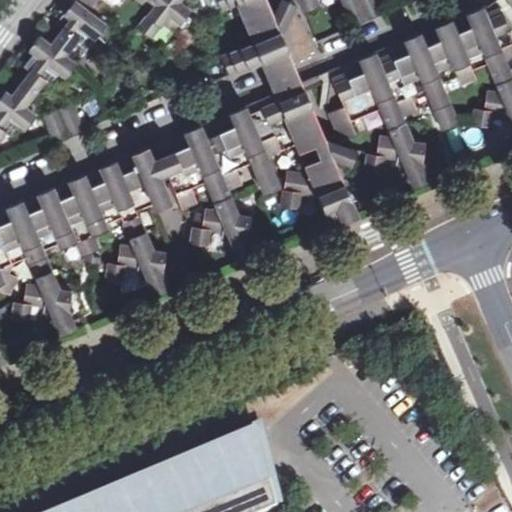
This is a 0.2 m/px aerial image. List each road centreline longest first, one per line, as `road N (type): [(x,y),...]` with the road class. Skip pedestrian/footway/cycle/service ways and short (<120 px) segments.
road 1 (secondary): [(0,433),(474,240)]
road 2 (residential): [(470,0),(0,189)]
